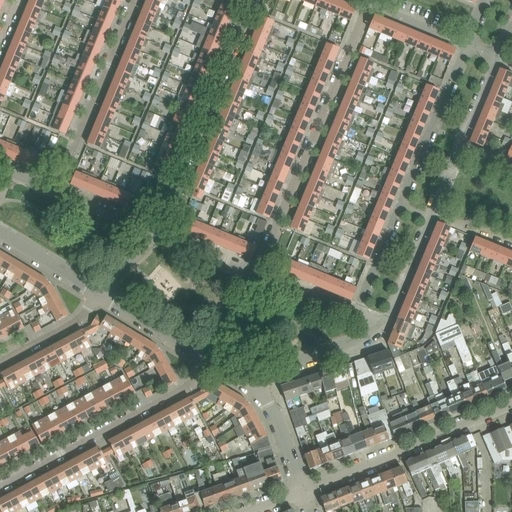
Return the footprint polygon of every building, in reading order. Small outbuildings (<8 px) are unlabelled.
[(43,0),(29,0),(28,6),(39,10),(43,0)] [(97,0),(96,5),(103,8),(115,13),(120,1),(117,0),(97,0)] [(151,0),(146,0),(142,11),(157,17),(161,9),(157,8),(159,3),(151,0)] [(318,0),(316,7),(327,12),(332,0),(318,0)] [(344,4),(335,0),(332,0),(327,12),(339,17),(344,4)] [(217,4),(214,12),(230,18),(235,6),(223,1),(221,6),(217,4)] [(339,17),(350,21),(356,8),(344,4),(339,17)] [(39,10),(28,6),(23,18),(34,23),(37,24),(40,16),(37,15),(39,10)] [(110,26),(115,13),(103,8),(101,13),(97,11),(94,19),(110,26)] [(209,10),(206,16),(215,20),(213,25),(225,31),(230,18),(214,12),(209,10)] [(142,11),(137,23),(149,27),(152,22),(155,23),(157,17),(142,11)] [(380,34),(386,21),(374,16),(367,33),(373,36),(374,31),(380,34)] [(273,22),(261,17),(256,29),(271,35),(274,28),(271,26),(273,22)] [(34,23),(23,18),(18,30),(29,35),(34,23)] [(95,27),(93,33),(105,38),(110,26),(94,19),(91,25),(95,27)] [(392,38),(397,26),(386,21),(380,34),(392,38)] [(220,43),(225,31),(213,25),(211,30),(192,22),(190,26),(185,23),(183,27),(189,30),(201,35),(220,43)] [(137,23),(132,35),(144,40),(149,27),(137,23)] [(308,25),(306,31),(317,36),(320,30),(308,25)] [(409,31),(397,26),(392,38),(404,43),(409,31)] [(256,29),(251,41),(263,46),(265,40),(269,42),(271,35),(256,29)] [(18,30),(13,42),(24,47),(29,35),(18,30)] [(105,38),(93,33),(87,30),(82,42),(88,45),(100,50),(105,38)] [(409,31),(404,43),(415,48),(421,35),(409,31)] [(132,35),(127,47),(139,52),(141,46),(145,48),(147,41),(144,40),(132,35)] [(201,35),(196,47),(203,50),(215,55),(220,43),(201,35)] [(427,53),(432,40),(421,35),(415,48),(427,53)] [(438,58),(444,45),(432,40),(427,53),(438,58)] [(263,46),(251,41),(246,53),(261,60),(264,60),(266,54),(261,52),(263,46)] [(13,42),(7,54),(19,59),(22,52),(26,54),(28,49),(24,47),(13,42)] [(318,54),(321,56),(334,61),(339,49),(326,44),(324,48),(321,47),(318,54)] [(95,62),(100,50),(88,45),(83,57),(95,62)] [(455,50),(444,45),(438,58),(450,63),(455,50)] [(137,56),(139,52),(127,47),(122,59),(137,65),(140,58),(137,56)] [(370,58),(373,52),(366,49),(361,47),(359,53),(370,58)] [(210,67),(215,55),(203,50),(200,56),(194,53),(192,59),(194,60),(210,67)] [(261,60),(246,53),(241,65),(253,70),(255,65),(259,66),(261,60)] [(7,54),(2,66),(14,71),(19,59),(7,54)] [(65,64),(78,69),(90,74),(95,62),(83,57),(77,54),(74,60),(67,57),(65,64)] [(49,57),(43,55),(42,59),(43,59),(39,68),(44,69),(49,57)] [(329,73),(334,61),(321,56),(316,68),(329,73)] [(356,70),(372,77),(375,69),(371,68),(373,63),(361,58),(356,70)] [(122,59),(117,71),(129,76),(129,75),(134,77),(139,66),(137,65),(122,59)] [(193,74),(205,79),(210,67),(194,60),(191,67),(195,69),(193,74)] [(253,70),(241,65),(236,77),(251,84),(254,76),(251,75),(253,70)] [(0,72),(0,79),(9,83),(14,71),(2,66),(1,71),(0,72)] [(311,71),(308,79),(311,80),(324,85),(329,73),(316,68),(314,73),(311,71)] [(78,69),(73,81),(85,86),(90,74),(78,69)] [(497,81),(509,86),(511,87),(511,86),(511,80),(511,77),(511,73),(502,69),(497,81)] [(372,77),(356,70),(351,82),(363,87),(365,82),(369,84),(372,77)] [(127,81),(129,76),(117,71),(112,83),(127,90),(130,82),(127,81)] [(200,91),(205,79),(193,74),(188,86),(200,91)] [(147,82),(155,85),(157,80),(149,76),(147,82)] [(251,84),(236,77),(231,90),(243,95),(245,89),(249,91),(251,84)] [(0,79),(0,93),(4,96),(9,98),(14,86),(9,83),(0,79)] [(311,80),(306,92),(319,97),(324,85),(311,80)] [(80,99),(85,86),(73,81),(71,86),(67,84),(64,92),(80,99)] [(497,81),(491,93),(504,98),(509,86),(497,81)] [(351,82),(346,94),(358,99),(362,101),(365,94),(361,92),(363,87),(351,82)] [(44,98),(49,86),(43,83),(38,95),(44,98)] [(112,83),(107,96),(119,100),(121,95),(125,96),(127,90),(112,83)] [(418,96),(421,97),(434,102),(439,90),(426,85),(424,90),(421,89),(418,96)] [(197,98),(200,91),(188,86),(182,98),(195,103),(196,102),(197,98)] [(55,103),(62,105),(75,111),(80,99),(64,92),(60,90),(55,103)] [(243,95),(231,90),(226,102),(241,108),(244,101),(241,99),(243,95)] [(298,103),(314,110),(319,97),(306,92),(304,97),(301,96),(298,103)] [(491,93),(486,105),(502,112),(504,105),(501,104),(504,98),(491,93)] [(278,109),(283,97),(277,94),(272,106),(278,109)] [(358,99),(346,94),(341,107),(353,112),(355,106),(359,108),(362,101),(358,99)] [(107,96),(102,108),(114,113),(119,100),(107,96)] [(434,102),(421,97),(418,96),(416,103),(419,104),(416,109),(428,115),(434,102)] [(195,103),(182,98),(177,110),(190,116),(195,103)] [(241,108),(226,102),(221,114),(233,119),(235,113),(238,115),(241,108)] [(309,122),(314,110),(298,103),(295,109),(299,111),(296,117),(309,122)] [(70,123),(75,111),(62,105),(57,118),(70,123)] [(486,105),(481,118),(493,123),(496,117),(499,118),(502,112),(486,105)] [(341,107),(336,119),(348,124),(352,125),(354,119),(350,117),(353,112),(341,107)] [(34,122),(39,110),(33,108),(28,120),(34,122)] [(102,108),(97,120),(109,125),(114,113),(102,108)] [(408,120),(411,122),(423,127),(428,115),(416,109),(414,114),(411,113),(408,120)] [(190,116),(177,110),(172,123),(185,128),(190,116)] [(153,115),(148,112),(143,124),(148,127),(153,115)] [(221,114),(216,126),(228,131),(235,134),(240,122),(233,119),(221,114)] [(68,127),(70,123),(57,118),(53,116),(48,128),(61,133),(65,135),(68,127)] [(304,134),(309,122),(296,117),(294,121),(291,120),(288,127),(304,134)] [(481,118),(476,130),(488,135),(493,123),(481,118)] [(352,125),(336,119),(331,131),(343,136),(345,130),(349,132),(352,125)] [(97,120),(92,132),(107,138),(110,130),(107,129),(109,125),(97,120)] [(423,127),(411,122),(408,120),(405,127),(408,128),(406,134),(418,139),(423,127)] [(180,140),(185,128),(172,123),(171,127),(164,124),(160,132),(164,133),(180,140)] [(32,134),(35,127),(28,125),(26,131),(32,134)] [(228,131),(216,126),(211,138),(223,143),(228,131)] [(247,139),(253,141),(258,129),(253,127),(249,135),(247,139)] [(288,135),(286,141),(299,146),(304,134),(288,127),(285,134),(288,135)] [(146,132),(140,130),(138,137),(143,139),(146,132)] [(476,130),(471,142),(483,147),(486,141),(489,143),(491,136),(488,135),(476,130)] [(343,136),(331,131),(326,143),(342,150),(345,142),(341,141),(343,136)] [(92,132),(87,144),(104,151),(108,144),(105,142),(107,138),(92,132)] [(162,147),(175,152),(180,140),(164,133),(161,140),(164,142),(162,147)] [(398,145),(401,146),(413,151),(418,139),(406,134),(404,138),(401,137),(398,145)] [(54,148),(57,136),(50,135),(48,147),(54,148)] [(211,138),(206,150),(218,155),(221,157),(224,149),(221,148),(223,143),(211,138)] [(0,141),(0,155),(7,159),(14,143),(7,140),(6,144),(0,141)] [(293,158),(299,146),(286,141),(284,146),(281,144),(278,152),(293,158)] [(7,159),(19,164),(25,152),(19,149),(20,146),(14,143),(7,159)] [(342,150),(326,143),(321,155),(332,160),(335,155),(339,156),(342,150)] [(245,144),(242,151),(248,154),(251,147),(245,144)] [(31,169),(38,153),(39,151),(27,146),(25,152),(19,164),(31,169)] [(408,163),(413,151),(401,146),(396,158),(408,163)] [(170,164),(175,152),(162,147),(160,151),(157,150),(154,157),(170,164)] [(218,155),(206,150),(201,163),(213,168),(218,155)] [(275,151),(270,163),(276,165),(289,170),(293,158),(278,152),(275,151)] [(31,169),(44,174),(49,162),(43,159),(44,156),(38,153),(31,169)] [(339,163),(332,160),(321,155),(320,156),(318,162),(316,167),(331,174),(334,175),(339,163)] [(165,176),(170,164),(154,157),(151,164),(155,165),(152,171),(165,176)] [(396,158),(391,170),(403,175),(408,163),(396,158)] [(213,168),(201,163),(198,169),(196,175),(208,180),(211,181),(214,173),(211,172),(213,168)] [(276,165),(271,177),(283,182),(289,170),(276,165)] [(331,174),(316,167),(311,180),(322,185),(325,179),(329,181),(331,174)] [(389,176),(386,182),(398,187),(401,182),(403,175),(391,170),(385,168),(382,173),(389,176)] [(70,185),(82,190),(89,175),(82,172),(81,175),(75,173),(70,185)] [(82,190),(95,195),(100,183),(94,180),(95,177),(89,175),(82,190)] [(208,180),(196,175),(191,187),(195,189),(202,192),(208,180)] [(271,177),(266,189),(278,195),(283,182),(271,177)] [(322,185),(311,180),(310,180),(308,187),(306,189),(306,191),(305,192),(321,198),(324,191),(320,189),(322,185)] [(248,181),(245,188),(255,192),(258,185),(248,181)] [(95,195),(107,200),(113,184),(107,182),(105,185),(100,183),(95,195)] [(378,193),(381,195),(393,200),(398,188),(398,187),(386,182),(384,186),(381,185),(378,193)] [(113,184),(107,200),(119,205),(124,193),(118,190),(120,187),(113,184)] [(355,188),(351,196),(356,198),(359,190),(355,188)] [(203,192),(202,192),(195,189),(192,196),(200,200),(203,192)] [(266,189),(261,202),(273,207),(276,201),(278,195),(266,189)] [(372,190),(370,197),(379,200),(376,207),(388,212),(393,200),(381,195),(378,193),(372,190)] [(119,205),(131,210),(138,195),(131,192),(129,195),(124,193),(119,205)] [(237,192),(231,204),(237,206),(242,194),(237,192)] [(321,198),(305,192),(300,204),(312,209),(315,203),(319,205),(321,198)] [(138,195),(131,210),(143,215),(148,203),(143,201),(144,197),(138,195)] [(255,199),(250,211),(268,219),(268,218),(271,211),(273,207),(261,202),(255,199)] [(312,209),(300,204),(295,216),(307,221),(312,209)] [(383,224),(388,212),(376,207),(374,211),(371,210),(368,218),(371,219),(383,224)] [(183,217),(178,229),(190,234),(197,219),(190,216),(190,217),(189,220),(183,217)] [(290,228),(302,233),(307,221),(295,216),(295,217),(295,218),(290,228)] [(267,223),(266,222),(254,218),(252,223),(257,226),(255,232),(262,235),(267,223)] [(197,219),(190,234),(203,239),(208,227),(202,225),(203,222),(197,219)] [(371,219),(366,231),(378,236),(383,224),(371,219)] [(447,234),(450,228),(438,223),(433,235),(448,241),(450,235),(447,234)] [(208,227),(203,239),(215,244),(220,232),(208,227)] [(220,232),(215,244),(227,250),(232,237),(227,235),(228,232),(221,229),(220,232)] [(373,248),(378,236),(366,231),(364,235),(361,234),(358,242),(373,248)] [(448,241),(433,235),(428,247),(440,252),(442,247),(445,248),(448,241)] [(232,237),(227,250),(239,255),(245,239),(239,237),(237,240),(232,237)] [(469,251),(481,256),(486,243),(475,238),(469,251)] [(239,255),(251,260),(256,248),(251,245),(252,242),(245,239),(239,255)] [(354,240),(349,252),(356,255),(368,260),(371,253),(373,248),(358,242),(354,240)] [(486,243),(481,256),(493,260),(498,247),(491,245),(488,244),(486,243)] [(318,244),(315,250),(327,255),(330,249),(318,244)] [(466,249),(460,246),(455,259),(461,261),(466,249)] [(437,258),(440,252),(428,247),(423,259),(438,265),(440,259),(437,258)] [(498,247),(493,260),(504,265),(510,252),(504,250),(498,247)] [(330,249),(327,255),(340,260),(342,254),(330,249)] [(0,273),(7,278),(16,262),(6,256),(0,266),(0,273)] [(278,271),(290,276),(295,264),(283,259),(278,271)] [(423,259),(418,271),(430,276),(432,271),(437,273),(439,269),(440,266),(438,265),(423,259)] [(17,284),(26,268),(16,262),(7,278),(17,284)] [(307,269),(302,281),(315,286),(322,267),(310,262),(307,269)] [(290,276),(302,281),(307,269),(295,264),(290,276)] [(322,267),(315,286),(327,291),(332,279),(327,277),(329,270),(322,267)] [(27,290),(36,274),(26,268),(17,284),(27,290)] [(412,283),(425,288),(428,290),(429,290),(431,284),(427,283),(430,276),(418,271),(412,283)] [(43,286),(47,280),(36,274),(27,290),(36,295),(40,291),(46,287),(43,286)] [(460,275),(459,277),(466,295),(473,292),(467,278),(460,275)] [(344,284),(339,296),(351,301),(356,289),(351,287),(353,281),(347,278),(344,284)] [(332,279),(327,291),(339,296),(344,284),(332,279)] [(40,304),(57,295),(51,285),(47,280),(43,286),(46,287),(40,291),(36,295),(40,304)] [(412,283),(407,295),(420,300),(422,294),(426,295),(429,290),(428,290),(425,288),(412,283)] [(488,287),(482,284),(493,310),(497,308),(497,307),(491,295),(488,287)] [(497,293),(491,295),(497,307),(502,305),(497,293)] [(46,314),(51,312),(62,306),(57,295),(40,304),(46,314)] [(402,308),(415,313),(420,300),(407,295),(402,308)] [(10,305),(2,310),(2,311),(5,316),(14,333),(23,328),(23,327),(22,328),(16,316),(13,311),(10,305)] [(62,306),(51,312),(56,321),(68,316),(62,306)] [(402,308),(397,320),(409,325),(412,319),(416,320),(418,314),(415,313),(402,308)] [(435,334),(458,324),(454,313),(449,315),(447,321),(441,319),(435,334)] [(97,332),(108,338),(117,323),(106,316),(104,320),(97,315),(91,326),(82,330),(86,338),(97,332)] [(0,329),(5,338),(14,333),(5,316),(0,318),(0,329)] [(397,320),(395,326),(392,332),(404,338),(410,340),(415,328),(409,325),(397,320)] [(126,328),(117,323),(108,338),(117,344),(119,339),(126,328)] [(430,334),(433,327),(428,324),(425,332),(426,332),(430,334)] [(458,324),(435,334),(440,346),(454,341),(456,346),(463,364),(473,361),(458,324)] [(129,345),(136,334),(126,328),(119,339),(129,345)] [(82,330),(72,335),(81,352),(91,347),(86,338),(82,330)] [(393,359),(394,359),(399,357),(404,355),(398,352),(399,349),(404,338),(392,332),(387,344),(394,359),(393,359)] [(423,339),(418,343),(422,344),(427,340),(433,335),(430,334),(426,332),(423,339)] [(140,351),(146,340),(136,334),(129,345),(140,351)] [(72,335),(62,341),(71,357),(81,352),(72,335)] [(502,336),(498,337),(509,362),(511,369),(511,349),(511,350),(508,343),(506,339),(502,336)] [(140,351),(137,356),(146,361),(150,357),(156,354),(153,352),(156,346),(146,340),(140,351)] [(71,357),(62,341),(52,347),(61,363),(71,357)] [(432,344),(425,350),(427,356),(435,353),(440,351),(437,344),(436,343),(436,342),(435,342),(434,342),(433,342),(432,344)] [(503,382),(511,378),(511,369),(508,362),(502,364),(493,342),(487,344),(492,357),(503,382)] [(150,357),(146,361),(150,370),(155,368),(166,362),(161,351),(158,349),(156,346),(153,352),(156,354),(150,357)] [(52,347),(42,352),(50,368),(61,363),(52,347)] [(423,347),(416,350),(418,355),(426,375),(433,372),(427,356),(425,350),(423,347)] [(416,350),(408,353),(414,367),(419,365),(415,356),(418,355),(416,350)] [(394,369),(388,351),(378,354),(384,372),(394,369)] [(42,352),(31,358),(40,374),(50,368),(42,352)] [(414,367),(408,353),(404,355),(399,357),(405,371),(414,367)] [(367,358),(373,376),(384,372),(378,354),(367,358)] [(495,377),(482,383),(488,399),(507,391),(503,382),(492,357),(487,359),(495,377)] [(40,374),(31,358),(21,363),(30,379),(40,374)] [(376,383),(373,376),(367,358),(354,362),(357,377),(361,390),(376,383)] [(172,372),(166,362),(155,368),(161,378),(172,372)] [(21,363),(11,369),(19,385),(30,379),(21,363)] [(88,364),(78,370),(81,375),(91,370),(88,364)] [(454,364),(448,366),(449,367),(452,376),(458,374),(454,364)] [(344,365),(331,370),(337,391),(349,386),(344,365)] [(4,379),(0,381),(0,382),(3,387),(7,385),(9,390),(19,385),(11,369),(1,374),(4,379)] [(331,370),(319,374),(323,388),(327,401),(338,398),(337,391),(331,370)] [(161,378),(166,388),(177,382),(172,372),(161,378)] [(473,406),(477,404),(488,399),(482,383),(477,372),(471,374),(474,382),(464,386),(473,406)] [(323,388),(319,374),(306,378),(311,393),(323,388)] [(118,386),(125,398),(135,393),(134,393),(127,381),(124,376),(120,378),(122,384),(118,386)] [(311,393),(306,378),(295,382),(300,397),(311,393)] [(452,396),(445,400),(451,415),(466,409),(458,389),(456,385),(454,380),(446,383),(452,396)] [(107,386),(116,403),(125,398),(118,386),(116,381),(107,386)] [(216,404),(226,389),(216,383),(214,386),(206,382),(200,392),(190,397),(194,404),(208,396),(207,399),(216,405),(216,404)] [(300,397),(295,382),(281,387),(288,408),(294,405),(293,399),(300,397)] [(432,382),(429,383),(444,418),(451,415),(445,400),(442,394),(438,396),(432,382)] [(434,423),(444,418),(429,383),(425,385),(431,398),(427,400),(430,406),(428,407),(434,423)] [(106,408),(116,403),(107,386),(97,391),(106,408)] [(473,406),(464,386),(458,389),(466,409),(473,406)] [(148,387),(142,390),(147,398),(152,395),(148,387)] [(236,395),(226,389),(216,404),(226,410),(236,395)] [(97,391),(88,396),(97,413),(106,408),(97,391)] [(246,401),(236,395),(226,410),(235,415),(239,412),(246,408),(243,406),(246,401)] [(88,396),(79,401),(88,418),(97,413),(88,396)] [(190,397),(180,403),(188,419),(198,414),(193,405),(194,404),(190,397)] [(79,423),(88,418),(79,401),(70,406),(79,423)] [(235,415),(231,419),(236,427),(240,424),(256,416),(250,406),(246,401),(243,406),(246,408),(239,412),(235,415)] [(188,419),(180,403),(170,408),(178,424),(188,419)] [(316,407),(318,412),(328,408),(327,403),(316,407)] [(421,410),(415,412),(415,413),(416,413),(422,428),(434,423),(428,407),(426,408),(425,405),(420,408),(421,410)] [(70,406),(60,411),(70,428),(79,423),(70,406)] [(32,412),(29,407),(24,409),(27,415),(32,412)] [(303,407),(289,412),(293,423),(305,419),(307,418),(303,407)] [(358,409),(366,431),(361,433),(367,448),(378,444),(367,416),(364,407),(358,409)] [(170,408),(159,414),(168,430),(178,424),(170,408)] [(407,409),(402,411),(402,412),(411,432),(422,428),(416,413),(415,413),(409,416),(407,409)] [(385,410),(367,416),(378,444),(397,437),(390,419),(388,420),(385,410)] [(60,433),(70,428),(60,411),(51,416),(60,433)] [(390,419),(397,437),(400,436),(400,437),(411,432),(402,412),(392,416),(392,418),(390,419)] [(356,452),(367,448),(361,433),(356,435),(347,413),(341,415),(344,422),(356,452)] [(159,414),(149,420),(157,436),(168,430),(159,414)] [(344,422),(341,415),(341,414),(333,417),(336,425),(338,424),(344,422)] [(51,438),(60,433),(51,416),(42,421),(51,438)] [(262,426),(256,416),(240,424),(246,435),(262,426)] [(305,419),(293,423),(298,438),(306,435),(305,433),(310,432),(307,425),(305,419)] [(157,436),(149,420),(139,425),(144,436),(147,441),(157,436)] [(41,443),(51,438),(42,421),(33,425),(42,442),(41,443)] [(344,439),(339,441),(345,457),(356,452),(344,422),(338,424),(344,439)] [(139,425),(128,431),(137,447),(147,441),(144,436),(139,425)] [(217,430),(212,433),(216,440),(225,434),(221,426),(217,430)] [(250,446),(257,443),(267,437),(267,436),(262,426),(246,435),(244,436),(250,446)] [(29,450),(39,445),(39,444),(38,444),(29,427),(25,429),(28,435),(23,438),(29,450)] [(511,431),(510,427),(503,429),(491,434),(497,448),(489,451),(495,464),(503,460),(511,460),(511,431)] [(118,436),(126,452),(137,447),(128,431),(118,436)] [(29,450),(23,438),(20,432),(11,437),(20,455),(29,450)] [(326,432),(323,433),(333,461),(345,457),(339,441),(337,442),(334,434),(327,436),(326,432)] [(320,449),(316,451),(321,465),(333,461),(323,433),(315,436),(320,449)] [(470,433),(451,441),(458,458),(464,471),(464,474),(471,471),(464,455),(473,451),(472,450),(477,448),(470,433)] [(111,447),(107,449),(110,455),(115,452),(118,457),(126,452),(118,436),(114,438),(110,440),(109,441),(108,441),(111,447)] [(11,460),(20,455),(11,437),(1,442),(11,460)] [(270,446),(267,437),(257,443),(250,446),(253,451),(270,446)] [(305,441),(300,443),(309,470),(321,465),(316,451),(310,453),(305,441)] [(455,459),(458,458),(451,441),(442,445),(452,466),(456,475),(461,472),(455,459)] [(0,461),(2,465),(11,460),(1,442),(0,442),(0,461)] [(437,447),(433,449),(440,466),(445,464),(446,467),(454,484),(459,482),(456,475),(452,466),(442,445),(437,447)] [(101,452),(98,447),(87,453),(96,469),(106,463),(104,458),(108,456),(105,450),(101,452)] [(258,459),(259,459),(273,454),(271,448),(256,453),(258,459)] [(433,449),(423,454),(440,489),(441,492),(446,490),(439,473),(442,472),(441,469),(440,466),(433,449)] [(96,469),(87,453),(77,458),(85,474),(96,469)] [(423,454),(415,457),(422,473),(427,471),(435,491),(440,489),(423,454)] [(417,475),(422,473),(415,457),(405,462),(422,498),(427,496),(417,475)] [(85,474),(77,458),(67,464),(75,480),(85,474)] [(263,470),(269,485),(281,481),(274,458),(266,461),(268,468),(263,470)] [(243,469),(252,491),(269,485),(263,470),(260,463),(243,469)] [(75,480),(67,464),(57,469),(65,485),(75,480)] [(216,465),(219,474),(228,500),(239,496),(234,481),(233,482),(229,483),(225,472),(223,472),(220,464),(216,465)] [(239,496),(240,495),(252,491),(243,469),(242,465),(235,468),(239,479),(235,481),(234,481),(239,496)] [(407,483),(401,467),(391,471),(397,487),(402,485),(407,497),(413,495),(408,482),(407,483)] [(65,485),(57,469),(47,474),(56,490),(65,485)] [(198,470),(195,471),(204,508),(217,504),(211,490),(206,491),(202,480),(200,480),(198,470)] [(183,482),(180,483),(182,489),(190,511),(194,511),(200,510),(199,507),(203,505),(204,508),(195,471),(194,471),(200,492),(194,494),(193,491),(190,492),(186,481),(183,482)] [(397,487),(391,471),(380,475),(391,503),(392,506),(398,503),(393,489),(397,487)] [(111,479),(103,483),(109,493),(122,488),(123,485),(117,472),(110,476),(111,479)] [(56,490),(47,474),(37,480),(45,496),(56,490)] [(217,504),(228,500),(219,474),(212,476),(216,488),(211,490),(217,504)] [(380,475),(369,479),(375,495),(376,495),(380,493),(385,505),(391,503),(380,475)] [(170,482),(169,479),(168,479),(169,480),(161,483),(162,487),(170,484),(170,482)] [(375,495),(369,479),(358,484),(369,511),(375,510),(370,497),(375,495)] [(45,496),(37,480),(26,485),(35,501),(45,496)] [(369,511),(358,484),(347,488),(353,502),(354,504),(358,503),(361,511),(369,511)] [(35,501),(26,485),(16,491),(25,507),(35,501)] [(353,502),(347,488),(333,493),(340,509),(347,506),(347,504),(353,502)] [(181,511),(190,511),(182,489),(177,491),(180,502),(178,503),(181,511)] [(131,511),(136,511),(129,490),(125,491),(131,511)] [(15,511),(25,507),(16,491),(6,496),(14,511),(15,511)] [(169,493),(165,495),(170,511),(181,511),(178,503),(173,504),(169,493)] [(340,509),(333,493),(321,498),(325,511),(333,511),(340,509)] [(159,509),(160,511),(170,511),(165,495),(159,497),(162,508),(159,509)] [(14,511),(6,496),(0,499),(0,508),(1,511),(14,511)] [(465,503),(465,511),(479,511),(479,502),(465,503)]
